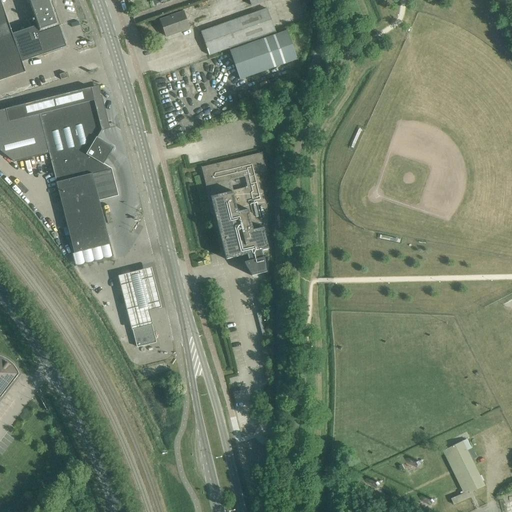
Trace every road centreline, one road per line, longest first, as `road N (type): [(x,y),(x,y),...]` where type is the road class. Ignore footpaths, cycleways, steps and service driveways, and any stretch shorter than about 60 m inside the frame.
road 1 (residential): [(267,434),(276,419),(275,139),(311,56),(311,0)]
road 2 (secondary): [(186,323),(98,0)]
road 3 (unclassified): [(118,511),(71,403),(0,290)]
road 4 (secondary): [(241,511),(186,323)]
road 5 (secondary): [(186,323),(194,404),(219,511)]
